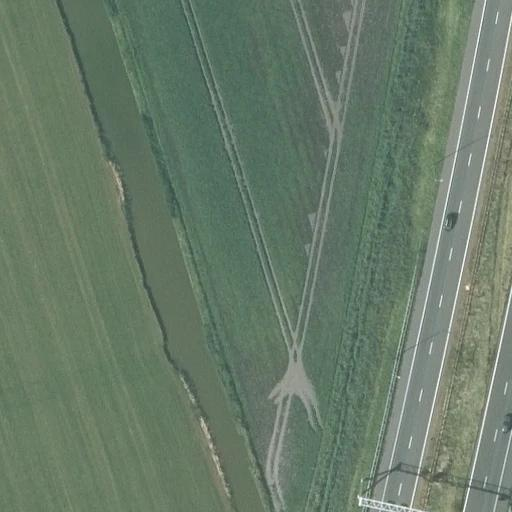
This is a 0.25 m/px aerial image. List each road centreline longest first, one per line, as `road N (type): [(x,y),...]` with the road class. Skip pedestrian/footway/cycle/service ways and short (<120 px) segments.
road 1 (motorway): [(498,0),(392,511)]
road 2 (motorway): [(475,511),(511,349)]
